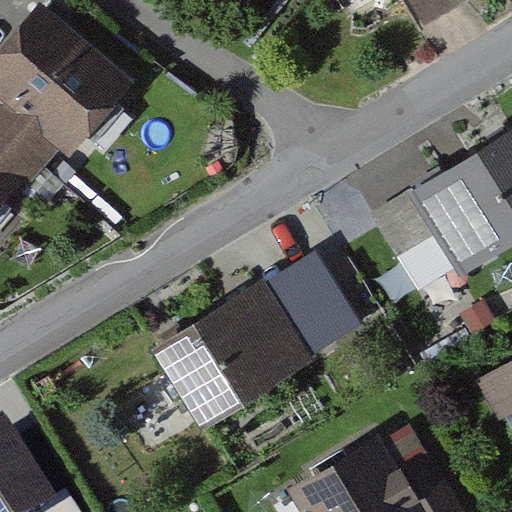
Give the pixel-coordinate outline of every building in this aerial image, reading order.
[(403,0),(424,35),(481,0),(403,0)] [(0,225),(128,84),(44,8),(0,57),(0,79),(12,90),(0,103),(0,225)] [(511,129),(407,192),(455,272),(511,238),(511,129)] [(158,340),(212,428),(315,366),(262,278),(158,340)] [(511,364),(499,372),(511,394),(511,364)] [(0,433),(0,511),(50,511),(2,432),(0,433)] [(294,492),(306,511),(419,511),(377,442),(294,492)]
